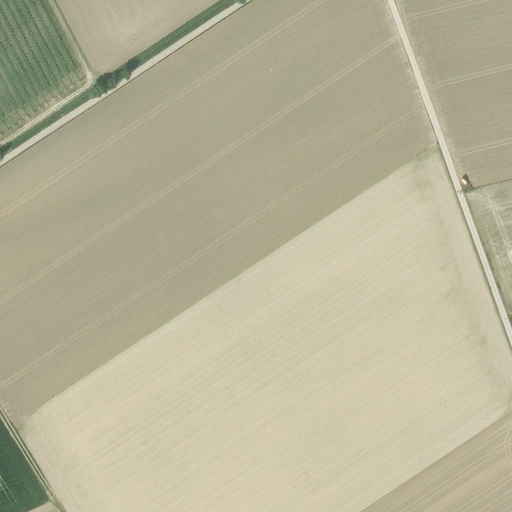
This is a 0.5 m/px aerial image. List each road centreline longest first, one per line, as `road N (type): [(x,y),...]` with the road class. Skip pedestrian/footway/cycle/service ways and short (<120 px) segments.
road 1 (track): [(511,337),(389,0)]
road 2 (unclassified): [(246,0),(0,162)]
